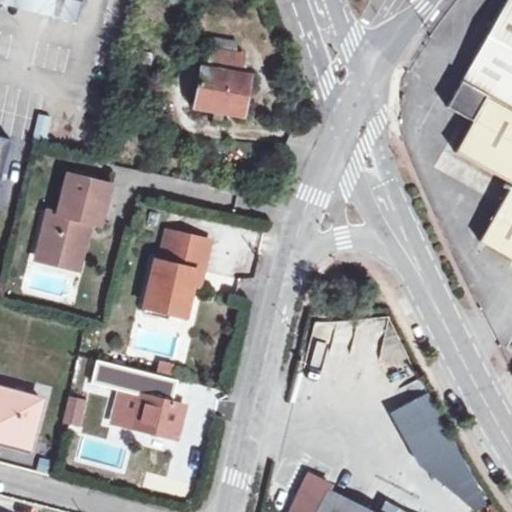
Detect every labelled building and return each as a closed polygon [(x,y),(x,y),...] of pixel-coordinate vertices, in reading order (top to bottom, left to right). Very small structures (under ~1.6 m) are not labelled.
[(0,0),(0,3),(77,22),(82,1),(76,0),(0,0)] [(231,0),(245,9),(250,0),(231,0)] [(480,53),(465,79),(511,105),(511,0),(509,0),(501,16),(495,26),(480,53)] [(490,24),(495,26),(501,16),(496,13),(490,24)] [(246,54),(213,48),(209,68),(204,67),(197,107),(243,114),(250,75),(243,73),(246,54)] [(511,256),(511,105),(465,79),(450,105),(476,121),(459,151),(511,181),(511,190),(484,240),(511,256)] [(0,136),(0,185),(11,139),(0,136)] [(49,211),(39,250),(81,261),(91,222),(100,225),(110,185),(68,175),(59,213),(49,211)] [(198,272),(204,273),(212,243),(170,233),(163,262),(157,261),(146,304),(172,311),(188,315),(195,286),(198,272)] [(79,270),(81,261),(39,250),(37,259),(79,270)] [(201,287),(204,273),(198,272),(195,286),(201,287)] [(169,320),(172,311),(146,304),(144,313),(169,320)] [(175,366),(160,362),(157,374),(172,377),(175,366)] [(192,390),(130,375),(127,387),(142,391),(141,396),(121,391),(113,422),(178,438),(182,422),(186,406),(188,406),(192,390)] [(44,400),(0,387),(0,432),(0,431),(17,435),(33,440),(44,400)] [(393,407),(446,511),(466,511),(483,504),(426,391),(393,407)] [(71,397),(65,423),(82,427),(87,400),(71,397)] [(374,511),(331,490),(319,511),(374,511)]
